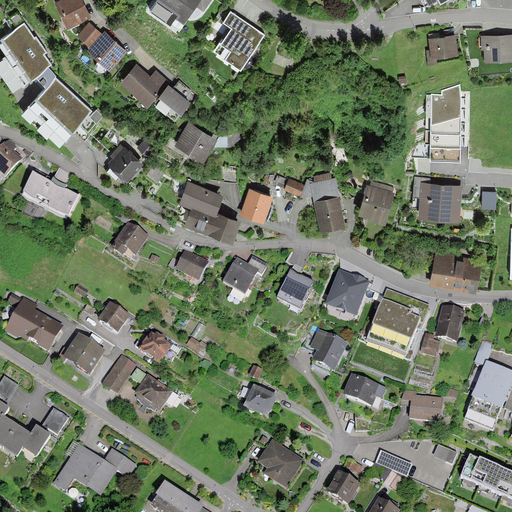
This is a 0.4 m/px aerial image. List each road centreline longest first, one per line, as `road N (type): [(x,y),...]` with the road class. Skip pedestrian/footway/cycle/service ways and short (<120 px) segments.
road 1 (residential): [(0,133),(95,179),(179,235),(217,246),(332,249),(383,277),(443,295),(511,299)]
road 2 (residential): [(245,511),(0,351)]
road 3 (residential): [(355,30),(444,16),(511,17)]
